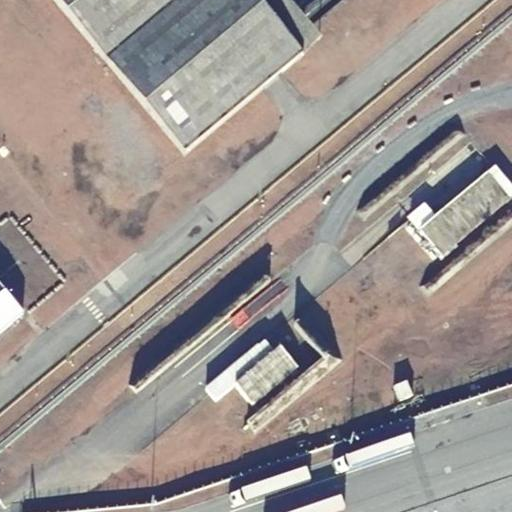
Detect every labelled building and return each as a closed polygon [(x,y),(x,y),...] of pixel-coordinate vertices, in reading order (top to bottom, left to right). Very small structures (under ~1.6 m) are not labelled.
[(79,0),(199,138),(332,23),(312,0),(79,0)] [(511,187),(493,166),(419,232),(442,258),(511,196),(511,187)] [(0,279),(0,329),(25,308),(0,279)] [(216,402),(234,387),(253,409),(297,371),(266,337),(205,390),(216,402)] [(314,474),(297,481),(300,489),(317,484),(314,474)]
